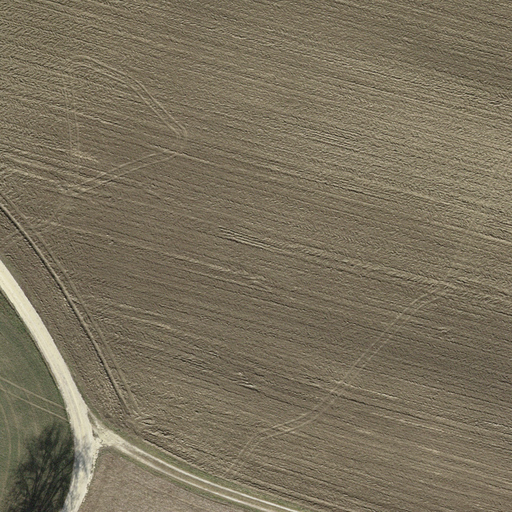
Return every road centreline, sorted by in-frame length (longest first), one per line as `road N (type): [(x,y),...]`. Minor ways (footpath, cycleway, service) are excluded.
road 1 (track): [(0,280),(64,363),(91,423),(74,511)]
road 2 (track): [(301,511),(180,478),(91,423)]
